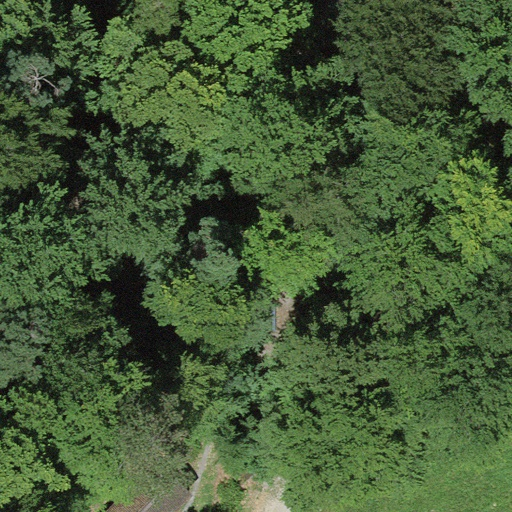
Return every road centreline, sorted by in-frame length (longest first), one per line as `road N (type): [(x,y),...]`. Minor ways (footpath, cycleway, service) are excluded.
road 1 (track): [(338,0),(322,25),(0,307)]
road 2 (track): [(279,511),(303,481),(447,378),(511,353)]
